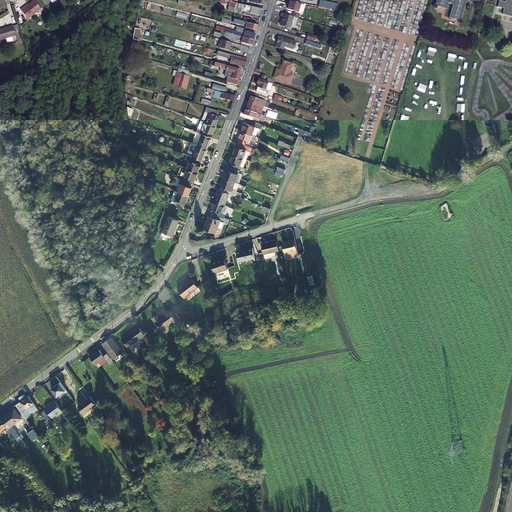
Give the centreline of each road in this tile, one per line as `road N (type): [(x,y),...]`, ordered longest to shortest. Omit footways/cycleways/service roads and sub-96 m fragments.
road 1 (residential): [(181,254),(272,0)]
road 2 (unclassified): [(181,254),(138,305),(0,407)]
road 3 (unclassified): [(309,216),(359,200),(441,190),(511,145)]
